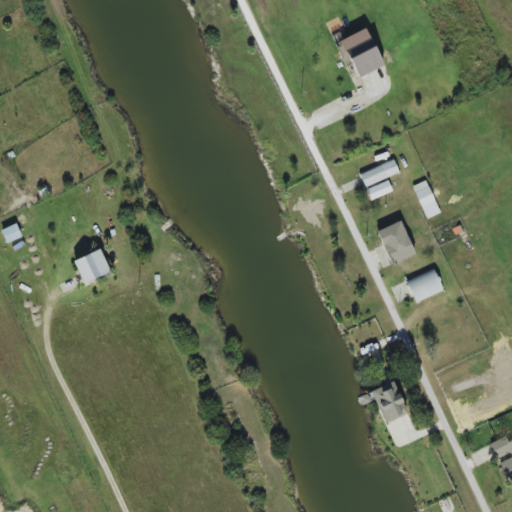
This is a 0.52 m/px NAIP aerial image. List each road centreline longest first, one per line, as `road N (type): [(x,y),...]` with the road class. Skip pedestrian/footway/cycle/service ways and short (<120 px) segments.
road 1 (residential): [(487,511),(286,94)]
road 2 (residential): [(129,511),(68,393),(47,326),(44,307),(68,286)]
